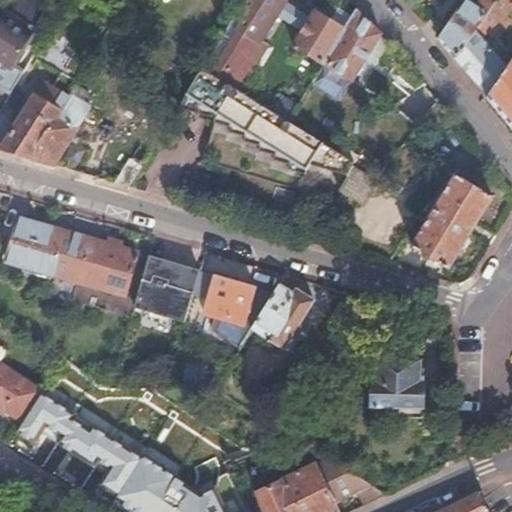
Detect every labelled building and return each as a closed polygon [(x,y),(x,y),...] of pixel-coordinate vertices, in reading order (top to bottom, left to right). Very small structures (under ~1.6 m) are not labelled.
[(460,0),(457,6),(437,39),(454,59),(493,0),(460,0)] [(511,0),(493,0),(454,59),(486,97),(503,70),(484,48),(511,4),(511,0)] [(380,31),(354,7),(341,29),(320,62),(349,80),(380,31)] [(320,62),(341,29),(313,12),(291,47),(319,64),(320,62)] [(0,86),(11,93),(23,74),(10,66),(29,34),(0,16),(0,86)] [(503,70),(486,97),(503,118),(511,129),(511,128),(511,60),(511,59),(503,70)] [(201,67),(176,107),(210,118),(198,162),(325,199),(331,188),(346,165),(348,161),(284,120),(229,85),(201,67)] [(35,96),(1,150),(28,158),(72,86),(75,82),(75,81),(62,73),(54,86),(44,80),(35,96)] [(72,86),(28,158),(53,165),(88,109),(82,105),(87,95),(72,86)] [(130,155),(111,182),(126,187),(142,161),(130,155)] [(373,181),(346,165),(331,188),(358,205),(373,181)] [(452,170),(409,244),(446,266),(489,192),(452,170)] [(19,220),(5,260),(120,294),(133,251),(19,220)] [(208,270),(156,256),(138,304),(189,317),(208,270)] [(250,306),(258,309),(269,292),(227,279),(218,305),(247,315),(250,306)] [(258,309),(253,317),(286,338),(314,297),(295,284),(290,290),(275,282),(269,292),(258,309)] [(356,307),(342,333),(375,342),(385,304),(361,296),(356,307)] [(325,324),(342,333),(356,307),(339,298),(325,324)] [(0,362),(0,409),(2,407),(22,420),(41,392),(42,391),(0,362)] [(377,365),(375,408),(422,409),(422,384),(417,383),(417,366),(377,365)] [(74,413),(41,392),(22,420),(16,429),(34,440),(41,430),(104,471),(98,480),(111,489),(136,452),(91,423),(88,428),(71,417),(74,413)] [(116,495),(140,511),(248,511),(228,471),(218,477),(216,487),(205,498),(175,478),(176,476),(143,454),(141,456),(136,452),(111,489),(117,493),(116,495)] [(329,459),(317,463),(335,500),(370,484),(329,459)] [(257,491),(265,511),(328,511),(333,510),(339,507),(335,500),(317,463),(257,491)] [(484,511),(476,498),(440,511),(484,511)]
